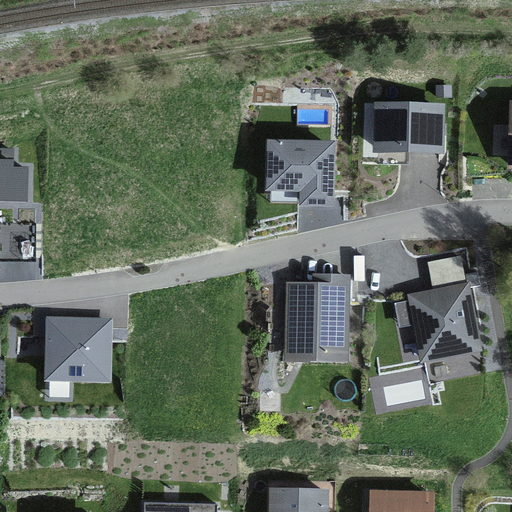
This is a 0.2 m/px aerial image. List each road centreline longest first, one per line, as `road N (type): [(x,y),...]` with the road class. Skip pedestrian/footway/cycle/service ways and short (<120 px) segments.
road 1 (residential): [(0,299),(104,292),(377,233),(511,218)]
road 2 (track): [(511,41),(330,41),(0,98)]
